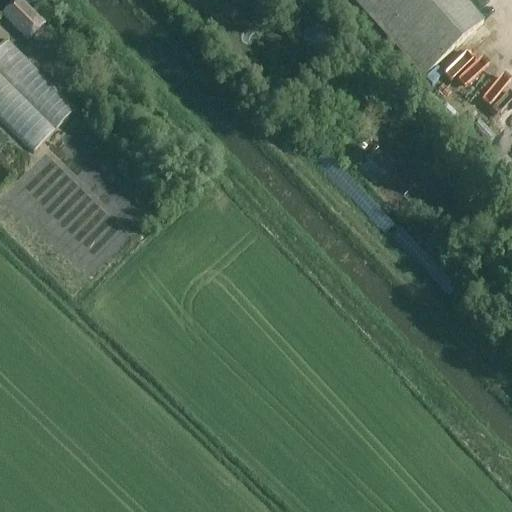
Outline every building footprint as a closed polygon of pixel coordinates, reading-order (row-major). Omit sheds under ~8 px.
[(482,25),(458,0),(352,0),(423,78),(482,25)] [(18,3),(2,18),(11,27),(27,12),(28,11),(19,1),(18,3)] [(325,65),(345,48),(323,24),(303,41),(325,65)] [(484,39),(469,51),(477,61),(491,50),(484,39)] [(8,44),(0,51),(0,122),(33,156),(76,113),(8,44)] [(476,76),(484,83),(505,60),(498,53),(476,76)] [(462,77),(442,85),(446,96),(466,88),(462,77)]
